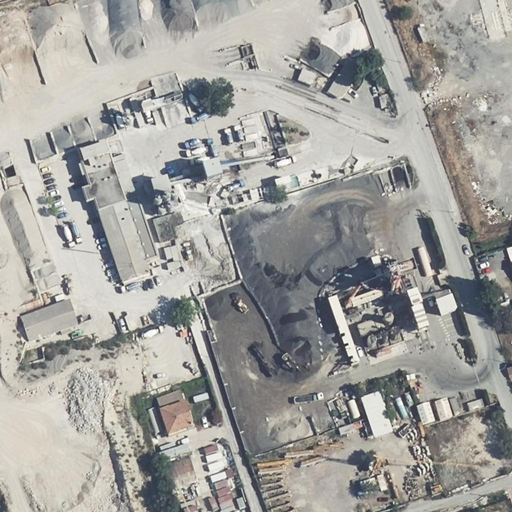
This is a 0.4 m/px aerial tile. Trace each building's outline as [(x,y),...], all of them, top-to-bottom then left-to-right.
[(342,98),(363,66),(359,63),(357,62),(353,62),(349,64),(346,68),(344,66),(327,93),(337,100),(342,98)] [(390,91),(386,78),(378,81),(383,94),(390,91)] [(161,105),(170,126),(194,117),(186,96),(161,105)] [(41,159),(55,153),(48,135),(34,141),(41,159)] [(157,258),(137,198),(125,203),(115,173),(126,169),(121,152),(109,156),(106,144),(77,153),(89,187),(82,190),(86,203),(93,200),(121,283),(123,283),(124,286),(137,282),(136,278),(149,274),(145,262),(157,258)] [(187,176),(180,154),(173,156),(174,160),(158,165),(162,180),(179,175),(180,178),(187,176)] [(202,168),(206,184),(223,180),(219,164),(202,168)] [(167,179),(144,186),(148,201),(172,194),(167,179)] [(427,333),(415,273),(390,278),(394,298),(407,295),(413,326),(406,327),(408,336),(427,333)] [(452,294),(432,301),(438,317),(457,310),(452,294)] [(338,296),(329,298),(350,360),(401,343),(397,329),(395,329),(389,314),(352,326),(351,322),(347,323),(338,296)] [(69,301),(33,312),(41,336),(76,324),(69,301)] [(41,336),(33,312),(21,316),(28,341),(41,336)] [(196,392),(194,385),(185,388),(187,395),(196,392)] [(192,426),(180,390),(156,399),(168,435),(192,426)] [(374,439),(394,433),(381,391),(361,398),(374,439)] [(452,416),(448,400),(437,403),(441,419),(452,416)] [(418,407),(423,424),(435,420),(430,403),(418,407)] [(503,456),(493,424),(484,427),(479,412),(457,419),(473,466),(503,456)] [(219,444),(206,449),(211,461),(224,456),(219,444)] [(176,485),(195,483),(193,456),(174,458),(176,485)]
